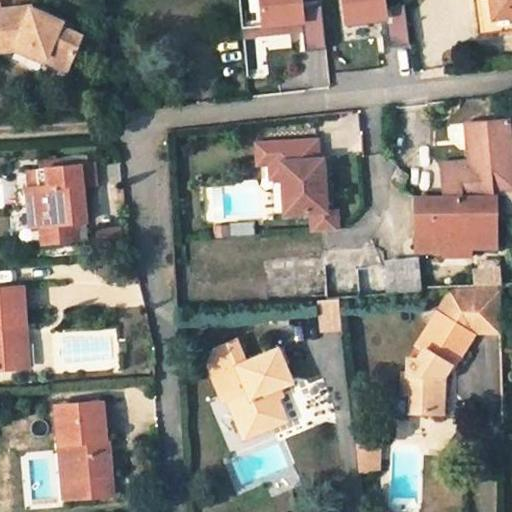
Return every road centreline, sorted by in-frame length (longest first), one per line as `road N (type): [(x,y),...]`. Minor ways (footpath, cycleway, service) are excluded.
road 1 (residential): [(511,83),(143,120),(172,511)]
road 2 (unknown): [(328,335),(358,511)]
road 3 (track): [(143,120),(0,129)]
